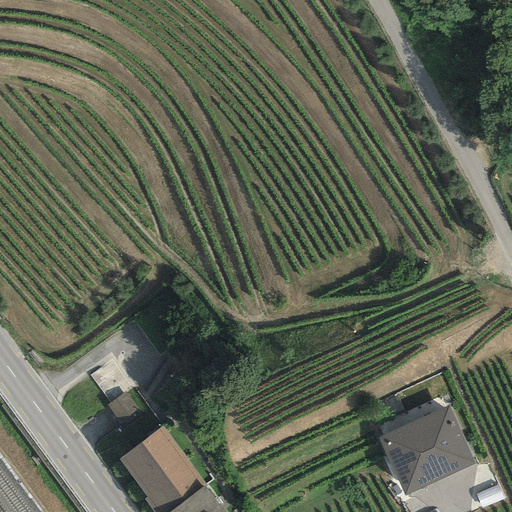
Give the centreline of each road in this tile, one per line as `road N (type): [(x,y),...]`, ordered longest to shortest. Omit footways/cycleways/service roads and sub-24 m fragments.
road 1 (unclassified): [(511,254),(376,0)]
road 2 (primary): [(108,511),(0,363)]
